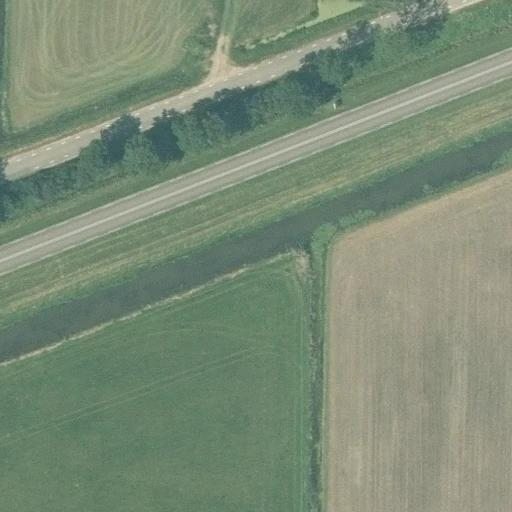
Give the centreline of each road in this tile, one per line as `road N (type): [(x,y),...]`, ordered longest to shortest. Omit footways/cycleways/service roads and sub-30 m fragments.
road 1 (primary): [(511,62),(0,262)]
road 2 (unclassified): [(0,173),(447,0)]
